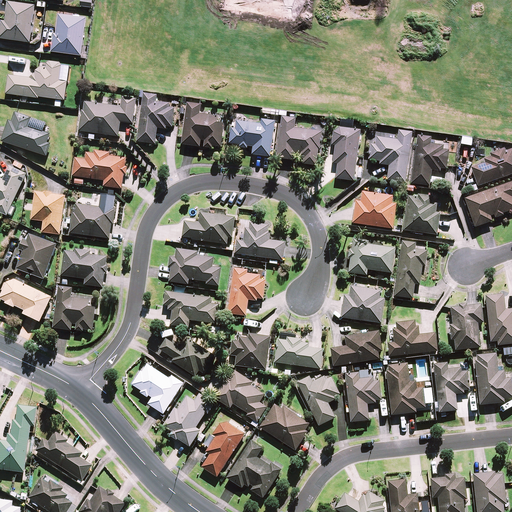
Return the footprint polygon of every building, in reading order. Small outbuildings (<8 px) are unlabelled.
[(93,1),(81,1),(81,9),(92,10),(93,1)] [(38,8),(10,4),(7,22),(7,24),(3,23),(1,41),(33,46),(38,8)] [(84,59),(89,21),(60,17),(58,37),(56,37),(53,55),(84,59)] [(41,100),(67,103),(70,84),(62,83),(64,68),(62,66),(52,64),(49,66),(48,71),(43,70),(38,73),(38,76),(31,81),(11,78),(8,97),(41,102),(41,100)] [(157,145),(159,128),(168,130),(168,127),(174,128),(177,108),(171,107),(172,103),(158,102),(159,95),(145,94),(138,142),(157,145)] [(84,111),(81,132),(120,137),(122,122),(135,124),(138,99),(124,97),(123,107),(87,102),(85,111),(84,111)] [(206,148),(214,149),(214,146),(223,147),(226,124),(220,123),(221,116),(201,114),(203,104),(201,104),(189,103),(183,145),(202,147),(203,140),(207,141),(206,148)] [(11,123),(4,144),(49,159),(53,146),(49,145),(52,136),(31,129),(34,120),(17,115),(14,124),(11,123)] [(300,158),(304,159),(304,164),(317,166),(320,149),(321,149),(323,131),(295,127),(297,118),(283,116),(277,158),(296,160),(297,152),(301,153),(300,158)] [(230,143),(241,145),(240,147),(248,148),(248,146),(254,146),(253,154),(271,157),(276,121),(262,119),(261,124),(237,120),(236,128),(232,128),(230,143)] [(342,119),(341,127),(354,129),(355,121),(342,119)] [(354,129),(341,127),(334,132),(333,145),(336,145),(334,163),(338,164),(336,178),(355,181),(362,130),(354,129)] [(414,131),(400,129),(398,139),(378,136),(376,144),(372,143),(370,159),(381,161),(381,164),(390,165),(388,180),(407,183),(414,131)] [(433,136),(419,135),(412,183),(431,186),(433,170),(442,171),(442,168),(448,169),(450,150),(444,149),(445,145),(432,143),(433,136)] [(511,149),(507,151),(505,148),(491,153),(492,156),(485,158),(486,162),(472,167),(479,186),(511,174),(511,149)] [(76,158),(74,177),(106,181),(105,187),(124,190),(126,175),(128,176),(129,167),(127,167),(128,159),(111,157),(112,153),(96,151),(96,154),(88,153),(87,160),(76,158)] [(0,212),(8,216),(28,174),(10,166),(4,179),(0,177),(0,212)] [(511,181),(466,198),(476,227),(494,221),(492,215),(496,214),(497,218),(505,215),(504,213),(511,210),(511,181)] [(393,203),(394,195),(363,191),(362,201),(357,200),(353,223),(394,228),(398,204),(393,203)] [(45,193),(37,192),(33,220),(45,222),(43,233),(62,236),(67,196),(54,194),(54,193),(46,192),(45,193)] [(438,203),(433,202),(434,196),(420,194),(419,197),(410,196),(405,230),(438,234),(441,214),(441,213),(437,212),(438,203)] [(75,212),(72,234),(111,239),(114,224),(116,224),(118,209),(78,204),(76,213),(75,212)] [(227,215),(201,212),(200,222),(185,220),(183,237),(191,238),(192,238),(192,239),(228,244),(229,237),(233,238),(236,220),(236,217),(227,215)] [(238,239),(236,253),(284,260),(287,241),(271,239),(272,231),(269,230),(270,224),(251,222),(250,228),(246,227),(244,240),(238,239)] [(18,269),(46,279),(59,245),(31,235),(29,241),(25,240),(21,250),(25,252),(18,269)] [(370,241),(355,239),(353,249),(351,249),(349,258),(352,258),(350,273),(357,274),(368,275),(369,269),(393,273),(397,248),(370,244),(370,241)] [(417,242),(403,240),(396,296),(414,299),(416,284),(421,285),(424,265),(427,266),(429,250),(416,249),(417,242)] [(182,249),(178,248),(176,257),(171,256),(170,266),(172,267),(170,282),(189,284),(190,279),(207,282),(207,284),(220,286),(222,268),(214,266),(215,257),(199,255),(199,251),(182,249)] [(76,252),(66,251),(63,276),(86,279),(86,285),(104,288),(106,273),(109,273),(110,266),(107,265),(108,257),(92,255),(92,251),(77,249),(76,252)] [(249,269),(235,267),(229,313),(247,315),(249,300),(258,301),(258,298),(264,299),(267,279),(265,279),(261,279),(261,274),(249,273),(249,269)] [(17,282),(9,285),(1,301),(8,304),(7,306),(16,310),(17,309),(26,313),(25,317),(28,318),(42,325),(54,300),(17,282)] [(383,290),(352,285),(351,295),(345,295),(342,318),(383,323),(386,298),(382,298),(383,290)] [(74,288),(60,286),(54,328),(73,331),(74,324),(78,325),(78,331),(85,332),(85,330),(94,331),(97,314),(98,308),(97,308),(90,307),(91,300),(73,298),(74,288)] [(212,297),(166,291),(164,305),(170,306),(169,310),(173,310),(171,325),(190,328),(191,320),(218,324),(221,304),(211,303),(212,297)] [(511,308),(507,309),(505,294),(487,296),(488,307),(492,342),(499,341),(499,345),(511,343),(511,308)] [(484,307),(483,304),(468,305),(468,303),(460,304),(460,306),(452,307),(454,324),(451,324),(452,340),(456,340),(457,350),(482,347),(479,323),(485,322),(484,307)] [(416,320),(397,322),(397,328),(394,329),(395,342),(389,343),(390,357),(439,351),(437,332),(421,334),(420,326),(417,326),(416,320)] [(384,351),(380,330),(346,336),(347,346),(332,348),(335,366),(381,359),(379,352),(384,351)] [(281,332),(280,339),(288,340),(288,337),(296,338),(297,334),(281,332)] [(272,336),(250,333),(249,337),(240,336),(240,341),(233,340),(233,342),(231,355),(237,356),(236,366),(267,370),(271,341),(272,336)] [(181,348),(167,338),(160,349),(174,358),(172,361),(196,377),(200,371),(206,374),(217,357),(188,337),(181,348)] [(296,338),(288,337),(288,340),(280,339),(279,339),(278,345),(276,362),(322,369),(324,349),(309,347),(310,343),(303,342),(303,339),(296,338)] [(511,377),(507,378),(506,370),(499,371),(497,353),(478,355),(478,360),(476,360),(481,405),(506,402),(506,399),(511,398),(511,377)] [(449,369),(449,362),(435,364),(440,412),(459,410),(457,394),(465,393),(465,390),(471,390),(469,370),(463,371),(462,367),(449,369)] [(411,381),(409,363),(389,365),(390,370),(387,370),(393,413),(393,415),(418,412),(417,409),(427,408),(426,404),(424,387),(418,388),(417,380),(411,381)] [(133,384),(142,391),(141,393),(148,398),(149,396),(153,398),(149,404),(164,414),(185,383),(173,375),(171,378),(148,364),(143,372),(142,371),(133,384)] [(254,382),(236,370),(230,378),(226,375),(221,384),(223,385),(215,397),(231,408),(234,404),(249,413),(247,415),(258,422),(268,407),(261,402),(266,394),(252,385),(254,382)] [(361,379),(360,372),(346,374),(352,422),(370,420),(368,404),(377,403),(377,400),(383,399),(381,383),(380,380),(374,381),(374,377),(361,379)] [(327,379),(325,376),(313,381),(311,376),(298,382),(320,426),(336,418),(329,403),(338,399),(337,396),(341,394),(339,391),(332,377),(327,379)] [(216,403),(200,393),(195,401),(188,396),(179,409),(176,407),(163,426),(172,432),(170,435),(177,440),(178,439),(191,447),(195,441),(202,430),(197,427),(207,413),(209,414),(216,403)] [(307,430),(311,424),(285,407),(283,409),(276,404),(260,427),(296,451),(309,432),(307,430)] [(38,409),(19,407),(17,422),(13,422),(12,436),(9,435),(8,443),(0,441),(0,471),(26,475),(31,433),(32,428),(36,429),(38,409)] [(229,411),(221,407),(217,413),(224,418),(229,411)] [(246,434),(228,422),(221,423),(214,434),(217,436),(208,449),(206,452),(211,454),(202,467),(218,477),(246,434)] [(69,442),(56,434),(49,444),(44,440),(36,453),(83,483),(94,467),(81,459),(84,455),(67,444),(69,442)] [(264,448),(252,440),(232,471),(227,478),(243,488),(246,485),(249,487),(251,484),(254,486),(252,490),(264,498),(283,469),(272,463),(271,465),(258,457),(264,448)] [(506,483),(505,474),(497,474),(496,471),(474,474),(475,481),(478,511),(505,511),(505,504),(508,504),(506,483)] [(457,478),(456,473),(446,474),(447,477),(432,478),(433,486),(434,498),(439,497),(440,511),(465,511),(465,500),(468,499),(466,482),(466,477),(457,478)] [(409,494),(407,479),(389,481),(390,491),(392,511),(420,511),(419,497),(419,493),(409,494)] [(48,511),(68,511),(73,506),(74,505),(66,500),(69,497),(62,493),(64,490),(51,482),(49,485),(42,480),(29,500),(48,511)] [(91,503),(88,501),(80,511),(122,511),(126,506),(114,498),(115,496),(109,491),(107,493),(100,489),(91,503)] [(386,500),(370,490),(367,495),(364,494),(360,500),(359,501),(346,493),(336,509),(341,511),(383,511),(386,508),(383,506),(386,500)] [(0,511),(21,511),(22,509),(13,508),(14,503),(0,501),(0,511)]
